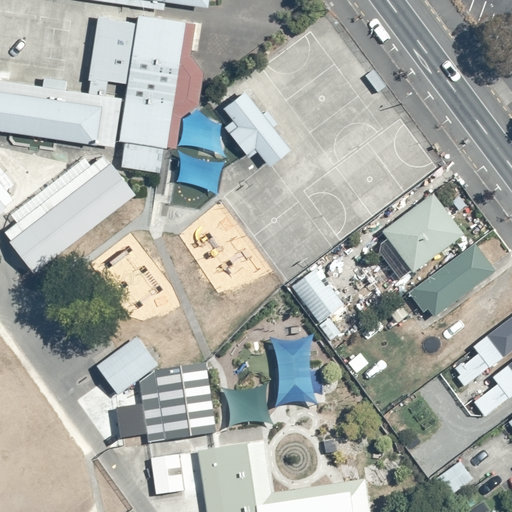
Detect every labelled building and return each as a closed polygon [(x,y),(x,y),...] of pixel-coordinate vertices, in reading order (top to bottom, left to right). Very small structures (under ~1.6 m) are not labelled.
[(187,28),(135,21),(120,143),(172,149),(187,28)] [(234,90),(210,107),(253,165),(277,148),(234,90)] [(101,105),(0,91),(0,131),(95,145),(101,105)] [(135,195),(109,163),(8,242),(33,274),(135,195)] [(0,210),(8,204),(0,193),(0,210)] [(381,253),(401,279),(411,272),(461,234),(431,194),(381,232),(391,246),(381,253)] [(494,270),(473,244),(410,292),(431,319),(494,270)] [(342,304),(314,268),(291,286),(319,322),(342,304)] [(511,351),(511,316),(472,346),(476,351),(452,368),(465,386),(511,351)] [(152,347),(131,320),(87,353),(107,380),(152,347)] [(308,340),(273,340),(273,403),(308,403),(308,340)] [(368,363),(359,351),(345,363),(354,375),(368,363)] [(511,396),(511,359),(491,376),(493,380),(469,398),(484,417),(511,396)] [(140,384),(149,441),(214,432),(204,364),(161,369),(140,384)] [(209,483),(211,511),(341,511),(339,492),(256,501),(249,442),(136,455),(140,491),(209,483)] [(473,478),(459,460),(434,479),(447,497),(473,478)]
